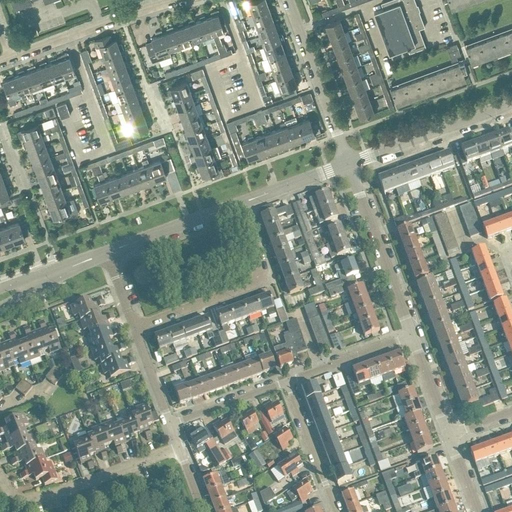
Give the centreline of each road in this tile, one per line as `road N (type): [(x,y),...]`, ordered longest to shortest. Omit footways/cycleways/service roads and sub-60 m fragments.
road 1 (residential): [(134,326),(251,284),(260,258),(240,202)]
road 2 (residential): [(178,449),(29,499),(16,500),(0,479)]
road 3 (residential): [(412,335),(348,164)]
road 4 (residential): [(11,59),(177,0)]
road 5 (residential): [(348,164),(287,0)]
road 6 (unclassified): [(348,164),(511,103)]
road 7 (unclassified): [(108,252),(240,202)]
road 8 (residential): [(336,511),(287,381)]
road 9 (residential): [(287,381),(412,335)]
road 10 (residential): [(169,423),(287,381)]
